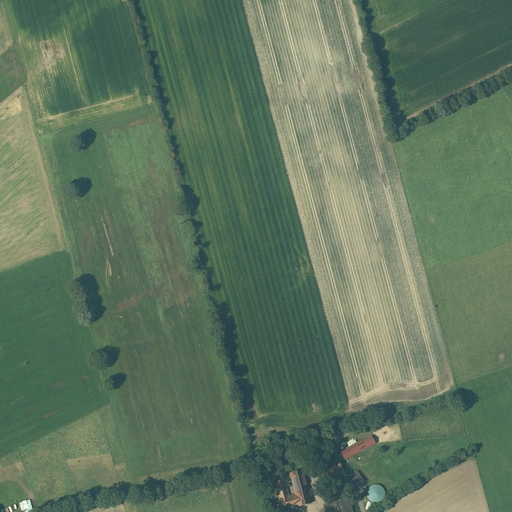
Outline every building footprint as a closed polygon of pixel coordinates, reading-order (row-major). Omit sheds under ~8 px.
[(376,444),(372,436),(340,452),(344,460),(376,444)] [(312,504),(303,470),(289,474),(294,495),(289,496),(284,480),(274,483),(281,511),(312,504)] [(335,483),(342,495),(364,482),(357,471),(335,483)] [(371,486),(369,487),(367,490),(366,493),(366,496),(367,499),(370,501),(372,503),(375,504),(379,503),(382,501),(384,499),(385,496),(385,493),(384,490),(382,488),(380,486),(377,485),(374,485),(371,486)] [(353,511),(349,497),(326,504),(328,511),(353,511)]
